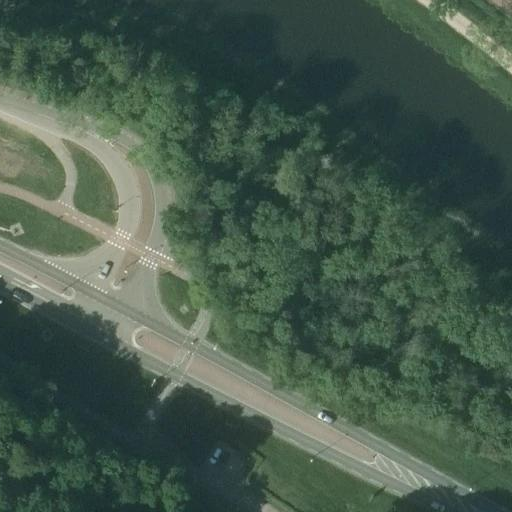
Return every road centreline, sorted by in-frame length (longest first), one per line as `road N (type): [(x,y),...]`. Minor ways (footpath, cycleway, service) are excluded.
road 1 (primary): [(494,511),(124,311)]
road 2 (primary): [(91,333),(443,511)]
road 3 (tertiary): [(124,311),(160,224),(160,192),(147,162),(119,140),(29,113)]
road 4 (tertiary): [(29,113),(110,158),(121,175),(127,222),(91,294)]
